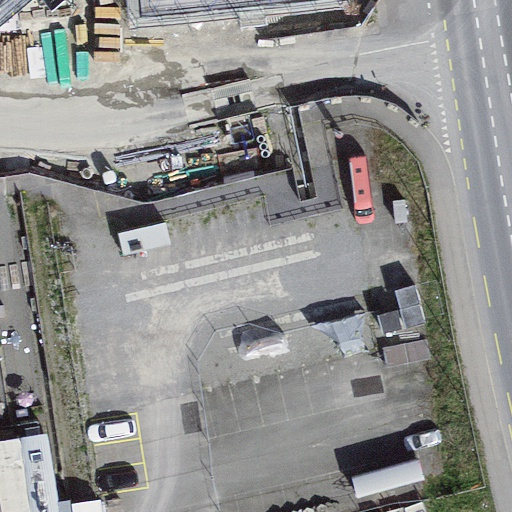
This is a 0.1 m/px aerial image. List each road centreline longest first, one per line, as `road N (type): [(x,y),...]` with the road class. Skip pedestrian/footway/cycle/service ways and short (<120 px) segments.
road 1 (unknown): [(0,138),(487,17)]
road 2 (secondary): [(511,165),(485,0)]
